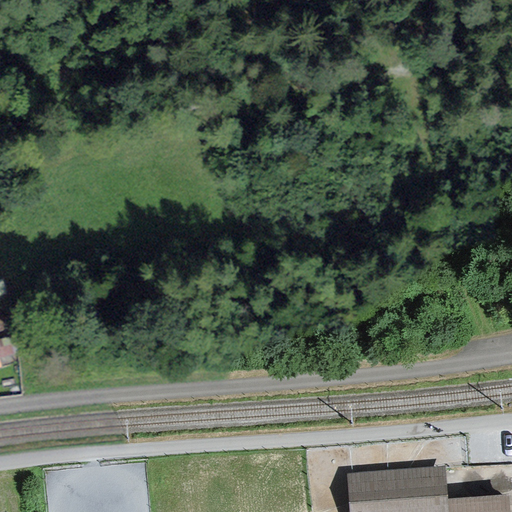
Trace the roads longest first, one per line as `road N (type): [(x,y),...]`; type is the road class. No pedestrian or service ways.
road 1 (residential): [(511,419),(0,462)]
road 2 (track): [(174,138),(278,91),(403,73),(511,43)]
road 3 (track): [(403,73),(491,360)]
